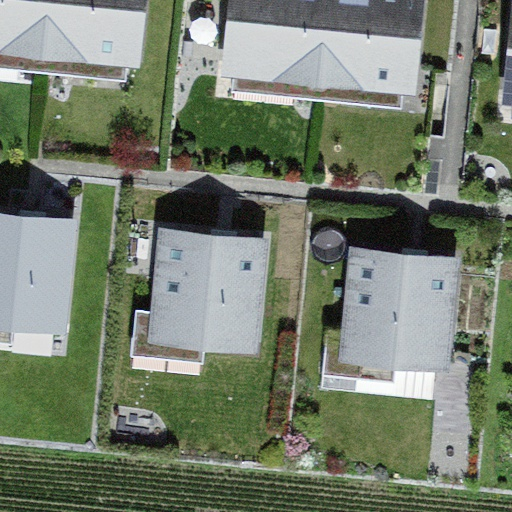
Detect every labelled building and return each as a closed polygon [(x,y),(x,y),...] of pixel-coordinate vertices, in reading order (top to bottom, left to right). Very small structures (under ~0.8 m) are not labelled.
[(60,0),(0,0),(0,61),(53,68),(60,0)] [(60,0),(53,68),(148,79),(158,0),(60,0)] [(340,0),(244,0),(237,77),(332,86),(340,0)] [(340,0),(332,86),(431,95),(440,0),(340,0)] [(81,220),(0,211),(0,328),(69,336),(81,220)] [(280,235),(168,223),(156,336),(267,348),(280,235)] [(474,253),(362,240),(349,350),(461,364),(474,253)]
